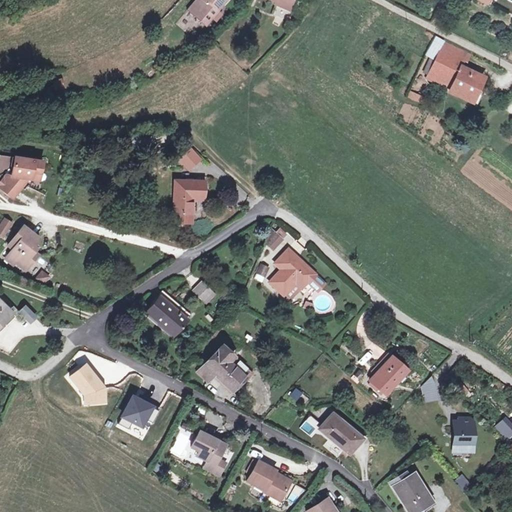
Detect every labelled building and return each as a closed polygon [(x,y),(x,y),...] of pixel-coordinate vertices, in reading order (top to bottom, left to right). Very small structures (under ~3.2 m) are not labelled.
[(218,11),(226,0),(195,0),(187,10),(196,18),(196,22),(200,21),(205,26),(212,18),(216,21),(222,14),(218,11)] [(270,0),(276,2),(275,4),(289,10),(293,0),(270,0)] [(444,42),(441,48),(464,60),(467,53),(444,42)] [(464,60),(441,48),(428,74),(441,80),(451,85),(449,91),(471,101),(472,99),(476,92),(483,78),(461,67),(464,60)] [(451,85),(441,80),(439,85),(449,90),(451,85)] [(407,98),(419,103),(422,95),(410,91),(407,98)] [(476,92),(472,99),(477,101),(481,95),(476,92)] [(156,150),(153,134),(121,141),(125,157),(156,150)] [(188,171),(199,160),(190,150),(179,161),(188,171)] [(16,194),(25,183),(22,180),(23,178),(31,180),(32,172),(40,173),(42,162),(14,158),(11,176),(6,175),(0,182),(0,189),(12,199),(16,194)] [(32,172),(31,180),(39,181),(40,173),(32,172)] [(192,200),(192,199),(203,199),(204,182),(175,181),(174,223),(191,223),(192,205),(189,204),(189,200),(192,200)] [(0,237),(2,239),(12,224),(5,219),(0,226),(0,237)] [(5,258),(15,266),(17,264),(27,271),(35,262),(30,258),(34,252),(32,250),(40,240),(22,226),(11,241),(16,244),(12,249),(5,258)] [(276,233),(271,229),(265,243),(272,250),(286,235),(280,229),(276,233)] [(8,245),(12,249),(16,244),(11,241),(8,245)] [(323,283),(314,275),(315,274),(288,249),(275,264),(281,270),(270,282),(284,295),(286,294),(302,288),(307,282),(316,290),(319,290),(323,286),(323,283)] [(30,258),(35,262),(39,256),(34,252),(30,258)] [(261,265),(255,278),(262,282),(268,268),(261,265)] [(43,284),(49,277),(42,272),(36,279),(43,284)] [(192,292),(203,302),(213,292),(202,281),(192,292)] [(291,299),(302,288),(286,294),(291,299)] [(173,337),(191,315),(164,292),(145,314),(173,337)] [(213,292),(203,302),(206,304),(216,294),(213,292)] [(0,324),(11,313),(0,302),(0,324)] [(313,304),(306,302),(304,307),(315,310),(313,304)] [(17,314),(26,322),(32,316),(24,308),(17,314)] [(0,331),(15,317),(11,313),(0,324),(0,331)] [(232,391),(245,378),(247,380),(253,373),(222,345),(197,372),(207,381),(214,374),(212,372),(213,370),(220,376),(218,378),(232,391)] [(363,365),(373,357),(369,353),(360,360),(363,365)] [(406,371),(388,355),(374,371),(376,374),(370,381),(371,382),(382,392),(385,395),(406,371)] [(91,404),(105,403),(104,388),(85,365),(70,377),(84,396),(90,396),(91,404)] [(432,377),(421,388),(425,402),(436,400),(432,377)] [(245,378),(232,391),(234,393),(247,380),(245,378)] [(380,394),(382,392),(371,382),(369,384),(380,394)] [(294,388),(289,397),(297,401),(302,392),(294,388)] [(159,412),(132,398),(118,425),(128,430),(132,422),(138,425),(142,426),(145,420),(153,424),(159,412)] [(319,429),(349,454),(362,439),(331,413),(319,429)] [(460,427),(453,427),(453,458),(470,458),(470,452),(473,443),(470,427),(468,427),(468,418),(460,418),(460,427)] [(511,430),(502,421),(494,428),(505,440),(511,433),(511,430)] [(199,451),(196,456),(208,462),(215,465),(212,471),(220,474),(228,459),(220,455),(225,445),(199,432),(191,447),(199,451)] [(246,472),(250,475),(257,463),(253,460),(246,472)] [(275,471),(275,470),(258,461),(257,463),(250,475),(247,482),(264,490),(263,492),(280,501),(290,483),(273,474),(275,471)] [(205,467),(212,471),(215,465),(208,462),(205,467)] [(275,471),(273,474),(290,483),(291,479),(275,471)] [(410,511),(415,511),(420,509),(419,507),(421,505),(423,508),(430,503),(412,474),(408,477),(405,473),(390,483),(393,487),(394,486),(410,511)] [(455,482),(463,491),(469,486),(461,477),(455,482)] [(335,511),(326,498),(306,511),(335,511)]
